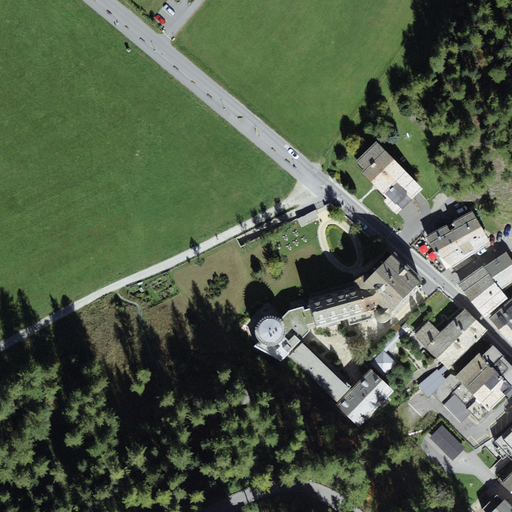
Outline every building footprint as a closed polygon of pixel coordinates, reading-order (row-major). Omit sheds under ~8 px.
[(393,200),(403,210),(424,190),(384,147),(363,166),(393,200)] [(403,210),(393,200),(388,205),(398,217),(404,212),(403,210)] [(479,212),(430,242),(448,271),(497,242),(479,212)] [(421,279),(394,249),(393,250),(361,283),(391,309),(421,279)] [(511,258),(506,250),(485,265),(503,290),(511,283),(511,258)] [(459,282),(485,316),(508,297),(503,290),(485,265),(459,282)] [(356,281),(307,294),(311,306),(316,321),(317,325),(347,316),(350,323),(374,316),(379,318),(385,319),(389,317),(390,313),(391,309),(361,283),(356,281)] [(511,296),(490,317),(511,341),(511,340),(511,296)] [(316,321),(311,306),(305,307),(303,304),(289,309),(282,316),(277,313),(272,312),(267,312),(263,314),(259,317),(258,320),(255,325),(255,330),(256,336),(259,339),(253,345),(281,360),(288,352),(302,336),(309,329),(308,323),(316,321)] [(429,319),(414,334),(449,368),(488,329),(465,307),(440,331),(429,319)] [(302,336),(288,352),(337,401),(336,403),(359,426),(394,389),(371,367),(353,385),(302,336)] [(511,391),(511,358),(498,345),(463,378),(494,410),(511,391)] [(383,350),(371,363),(385,376),(397,363),(383,350)] [(459,397),(448,408),(465,424),(475,413),(459,397)] [(465,448),(442,425),(430,437),(453,461),(465,448)] [(511,431),(498,444),(511,459),(511,431)] [(481,505),(486,510),(501,495),(496,491),(481,505)] [(511,511),(511,507),(504,500),(493,511),(511,511)]
